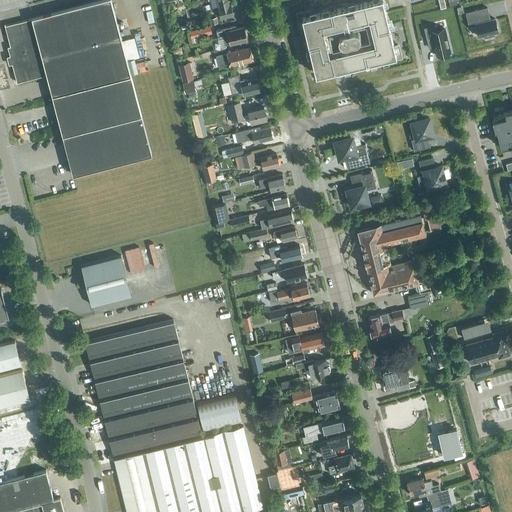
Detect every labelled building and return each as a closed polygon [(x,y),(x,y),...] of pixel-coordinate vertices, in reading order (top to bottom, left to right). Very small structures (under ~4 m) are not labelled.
[(134,38),(122,41),(110,0),(100,0),(32,18),(32,19),(5,26),(5,24),(4,24),(10,46),(7,47),(17,83),(47,75),(73,175),(151,154),(127,60),(139,57),(134,38)] [(231,4),(229,4),(227,0),(209,0),(211,9),(217,8),(220,19),(234,16),(231,4)] [(310,9),(296,12),(299,27),(305,25),(316,74),(337,69),(339,76),(346,74),(344,67),(387,57),(388,62),(403,58),(399,44),(394,45),(383,0),(368,0),(361,2),(360,0),(353,0),(354,3),(311,14),(310,9)] [(498,32),(495,19),(487,21),(486,17),(489,16),(487,8),(466,14),(469,26),(475,24),(478,37),(484,36),(484,37),(483,37),(484,38),(494,35),(493,35),(493,33),(498,32)] [(437,54),(451,50),(445,26),(435,29),(434,24),(423,27),(427,39),(432,37),(437,54)] [(236,28),(235,25),(216,30),(218,39),(224,37),(226,45),(247,40),(247,38),(247,37),(247,34),(246,33),(244,26),(236,28)] [(193,43),(200,42),(198,37),(211,34),(210,27),(190,31),(193,43)] [(230,66),(253,60),(250,46),(227,52),(227,53),(217,55),(220,68),(230,65),(230,66)] [(182,81),(194,78),(190,61),(178,64),(182,81)] [(257,83),(256,79),(248,81),(247,79),(240,81),(240,83),(228,86),(228,85),(223,86),(225,95),(230,94),(230,95),(242,92),(243,95),(259,91),(259,90),(260,88),(260,85),(257,83)] [(193,81),(182,83),(185,93),(196,91),(193,81)] [(248,111),(249,115),(243,116),(240,102),(228,105),(232,123),(250,118),(251,123),(267,119),(266,118),(268,116),(267,113),(265,112),(264,107),(248,111)] [(511,114),(507,116),(506,112),(493,118),(501,147),(510,144),(511,152),(511,114)] [(427,140),(426,137),(433,135),(429,118),(412,122),(415,134),(410,135),(414,151),(430,147),(428,139),(427,140)] [(376,133),(384,131),(382,123),(374,125),(376,133)] [(261,129),(260,126),(235,132),(237,142),(253,139),(254,143),(273,138),(270,127),(261,129)] [(204,129),(197,130),(199,137),(206,136),(204,129)] [(223,135),(215,137),(217,146),(225,144),(223,135)] [(352,137),(335,141),(336,146),(334,147),(336,154),(338,154),(339,159),(350,156),(353,167),(370,163),(365,144),(356,146),(354,147),(352,137)] [(228,157),(244,153),(242,146),(226,150),(228,157)] [(253,152),(241,155),(244,168),(254,166),(262,164),(264,169),(279,165),(276,154),(255,159),(253,152)] [(423,167),(426,178),(418,180),(421,193),(429,191),(428,187),(445,183),(441,166),(434,168),(433,165),(434,165),(432,157),(418,160),(420,168),(423,167)] [(205,183),(217,180),(213,164),(202,166),(205,183)] [(365,190),(367,190),(376,188),(371,170),(349,175),(351,183),(353,183),(354,188),(347,190),(348,194),(346,195),(348,202),(350,202),(351,207),(368,203),(365,190)] [(285,188),(281,174),(264,178),(259,180),(261,189),(269,187),(271,192),(285,188)] [(240,185),(254,182),(252,175),(239,178),(240,185)] [(233,193),(222,195),(223,203),(235,200),(233,193)] [(289,205),(286,194),(267,199),(258,201),(259,206),(266,205),(267,210),(289,205)] [(441,228),(437,210),(438,210),(436,202),(421,205),(424,220),(427,219),(430,231),(441,228)] [(216,223),(228,220),(226,212),(227,212),(225,203),(212,206),(216,223)] [(268,218),(260,220),(262,229),(293,221),(290,210),(267,216),(268,218)] [(231,227),(250,223),(248,215),(230,220),(231,227)] [(425,235),(421,216),(380,226),(380,225),(358,231),(365,259),(363,259),(365,266),(366,265),(373,294),(418,283),(420,292),(432,289),(429,279),(426,280),(423,266),(415,268),(413,260),(388,266),(383,245),(425,235)] [(297,238),(294,227),(274,232),(275,237),(281,235),(283,241),(297,238)] [(251,240),(268,236),(266,228),(249,232),(251,240)] [(280,248),(279,245),(268,248),(271,259),(282,256),(283,261),(302,256),(299,245),(286,248),(286,247),(280,248)] [(126,248),(129,272),(144,270),(141,246),(126,248)] [(91,305),(131,295),(120,254),(81,265),(91,305)] [(262,272),(275,269),(274,261),(260,265),(262,272)] [(307,276),(304,264),(283,269),(284,271),(282,271),(281,269),(272,272),(274,279),(286,276),(287,281),(307,276)] [(310,295),(307,283),(297,285),(297,284),(290,285),(291,287),(277,291),(279,299),(293,296),(294,299),(310,295)] [(0,321),(9,319),(1,290),(0,290),(0,321)] [(410,308),(431,303),(428,292),(407,298),(410,308)] [(270,321),(286,317),(283,308),(268,312),(270,321)] [(381,341),(390,339),(391,337),(390,332),(391,332),(388,323),(389,323),(392,322),(393,320),(403,317),(401,309),(391,312),(386,313),(379,315),(379,314),(369,317),(371,327),(369,328),(372,337),(377,336),(379,340),(381,341)] [(319,325),(315,310),(301,313),(301,311),(291,313),(295,331),(319,325)] [(173,320),(85,341),(126,511),(244,511),(263,508),(244,428),(210,435),(209,432),(204,433),(204,437),(203,437),(200,428),(203,428),(204,431),(243,421),(242,418),(236,393),(194,403),(173,320)] [(480,324),(462,329),(464,339),(483,333),(480,324)] [(498,358),(509,355),(502,331),(492,334),(492,336),(465,344),(470,363),(498,355),(498,358)] [(295,353),(324,345),(321,333),(300,338),(299,336),(291,338),(295,353)] [(430,353),(439,350),(433,334),(425,336),(427,342),(430,353)] [(0,369),(21,364),(15,340),(0,344),(0,369)] [(259,353),(249,355),(253,373),(263,371),(259,353)] [(295,364),(306,361),(304,353),(292,356),(294,364),(295,364)] [(306,361),(295,364),(297,368),(304,366),(305,370),(310,368),(312,376),(329,372),(328,370),(330,370),(329,364),(327,365),(325,358),(314,361),(313,359),(306,361)] [(405,363),(397,365),(380,369),(383,380),(382,381),(382,382),(381,383),(382,387),(384,387),(384,388),(395,386),(397,392),(409,389),(406,375),(408,375),(405,363)] [(0,407),(30,399),(22,370),(0,375),(0,407)] [(280,381),(282,388),(294,385),(304,382),(302,376),(280,381)] [(310,388),(291,392),(294,403),(313,398),(312,396),(310,388)] [(339,408),(335,390),(315,395),(319,413),(339,408)] [(324,434),(345,429),(342,418),(303,427),(306,437),(302,437),(304,444),(318,440),(316,432),(323,431),(324,434)] [(456,431),(455,429),(438,433),(444,456),(461,452),(457,436),(460,436),(459,431),(456,431)] [(330,439),(319,442),(323,457),(336,454),(335,449),(349,446),(346,435),(330,439)] [(283,450),(273,452),(275,465),(286,463),(283,450)] [(330,474),(345,470),(345,469),(353,467),(350,454),(335,458),(336,464),(328,466),(330,474)] [(474,459),(465,462),(467,467),(476,464),(474,459)] [(425,478),(439,475),(438,468),(424,472),(425,478)] [(0,511),(63,511),(60,497),(53,499),(46,470),(0,482),(0,511)] [(310,482),(324,479),(322,472),(308,475),(310,482)] [(270,488),(280,486),(277,473),(267,475),(270,488)] [(423,478),(407,482),(410,493),(417,491),(419,497),(427,495),(441,490),(439,483),(432,486),(431,481),(424,482),(423,478)] [(325,493),(338,490),(337,483),(324,485),(325,493)] [(423,505),(414,508),(414,511),(433,511),(432,507),(438,506),(441,505),(451,502),(448,488),(441,490),(427,495),(428,502),(423,503),(423,505)] [(361,494),(324,503),(326,511),(331,511),(343,509),(344,511),(364,507),(361,494)]
